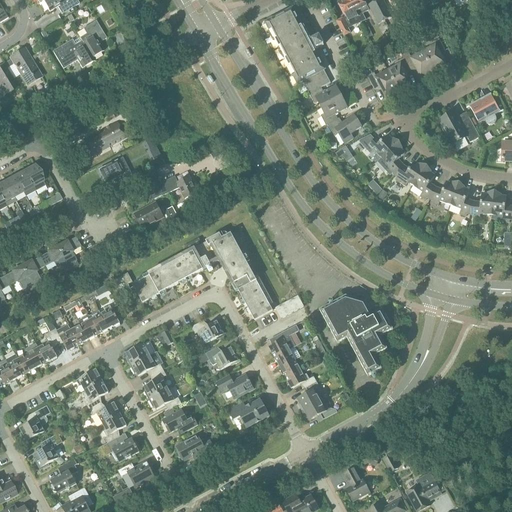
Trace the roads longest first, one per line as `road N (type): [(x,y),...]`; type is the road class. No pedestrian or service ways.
road 1 (primary): [(198,37),(299,202),(378,272),(444,298)]
road 2 (primary): [(448,280),(375,244),(314,186),(217,26)]
road 3 (residential): [(105,354),(216,293),(244,345)]
road 4 (residential): [(0,163),(37,143),(98,246)]
road 5 (residential): [(308,0),(371,120)]
road 6 (residential): [(167,471),(105,354)]
road 7 (residential): [(403,125),(424,154),(472,176),(511,180)]
road 8 (unclassified): [(387,409),(411,381),(444,298)]
road 9 (residential): [(306,454),(244,345)]
road 10 (residential): [(196,511),(306,454)]
road 11 (residential): [(403,125),(511,66)]
